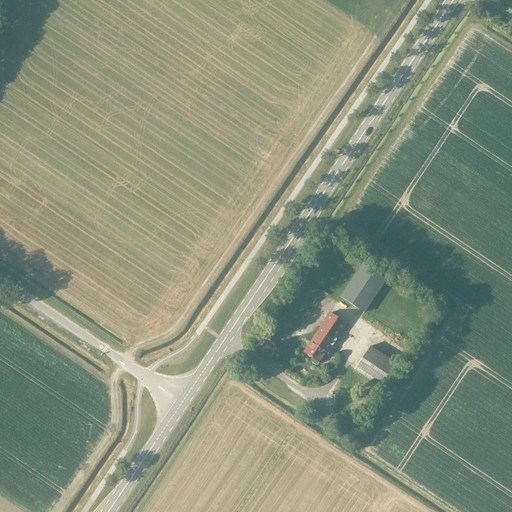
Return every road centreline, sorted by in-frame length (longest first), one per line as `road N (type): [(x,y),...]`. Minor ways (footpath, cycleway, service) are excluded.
road 1 (primary): [(187,394),(452,0)]
road 2 (unclassified): [(157,386),(0,280)]
road 3 (primary): [(108,511),(176,410)]
